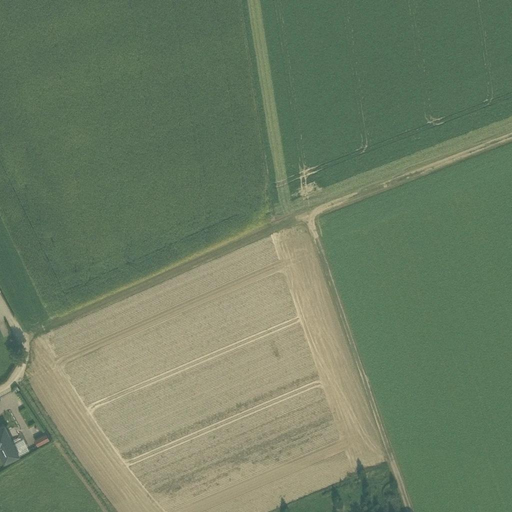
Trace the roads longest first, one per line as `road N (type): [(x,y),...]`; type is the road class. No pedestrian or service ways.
road 1 (track): [(308,215),(409,511)]
road 2 (track): [(28,346),(34,334),(308,215)]
road 3 (track): [(511,135),(308,215)]
